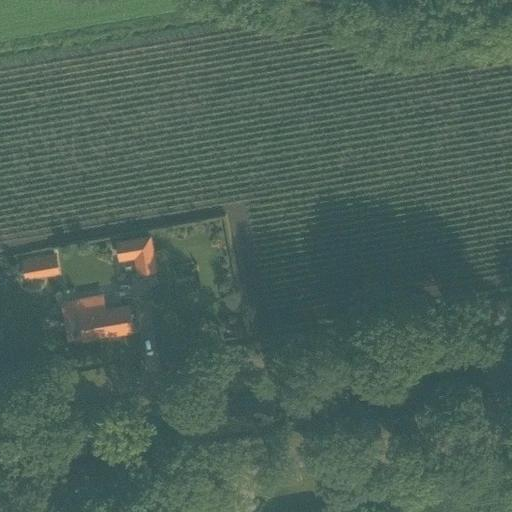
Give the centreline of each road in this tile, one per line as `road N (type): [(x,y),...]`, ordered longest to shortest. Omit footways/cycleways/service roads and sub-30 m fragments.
road 1 (unclassified): [(0,407),(511,318)]
road 2 (unclassified): [(18,511),(511,426)]
